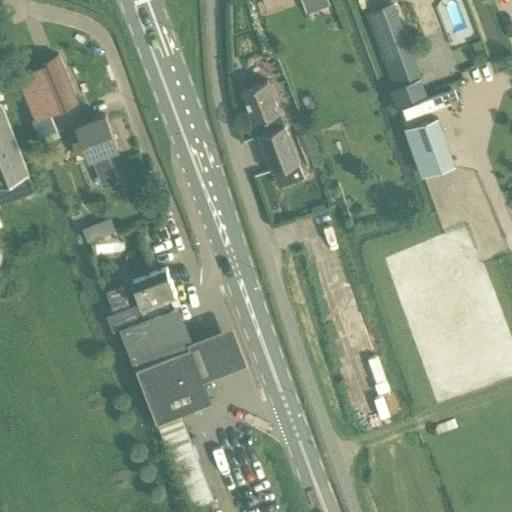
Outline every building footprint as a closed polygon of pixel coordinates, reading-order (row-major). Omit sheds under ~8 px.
[(393,3),(367,13),(395,86),(421,76),(393,3)] [(479,38),(472,41),(475,48),(482,46),(479,38)] [(37,66),(18,74),(35,116),(49,111),(78,100),(58,53),(36,63),(37,66)] [(426,86),(422,76),(395,86),(391,88),(397,103),(428,91),(426,86)] [(278,185),(304,175),(268,79),(243,89),(254,120),(255,120),(258,130),(278,185)] [(0,203),(34,191),(27,172),(28,171),(1,102),(0,102),(0,203)] [(32,117),(30,118),(38,137),(40,136),(56,130),(49,111),(35,116),(32,117)] [(454,160),(436,113),(405,125),(423,172),(454,160)] [(108,149),(119,145),(111,124),(82,134),(90,157),(94,155),(104,184),(119,178),(108,149)] [(302,157),(313,153),(304,131),(293,135),(302,157)] [(110,218),(99,222),(103,233),(114,229),(110,218)] [(214,499),(180,411),(212,399),(205,380),(190,342),(176,306),(173,307),(169,295),(178,291),(167,265),(133,278),(143,305),(139,306),(137,302),(129,305),(122,286),(107,291),(114,311),(109,313),(106,314),(113,330),(116,329),(121,327),(154,412),(191,508),(214,499)] [(218,332),(190,342),(205,380),(231,370),(248,364),(233,326),(218,332)]
